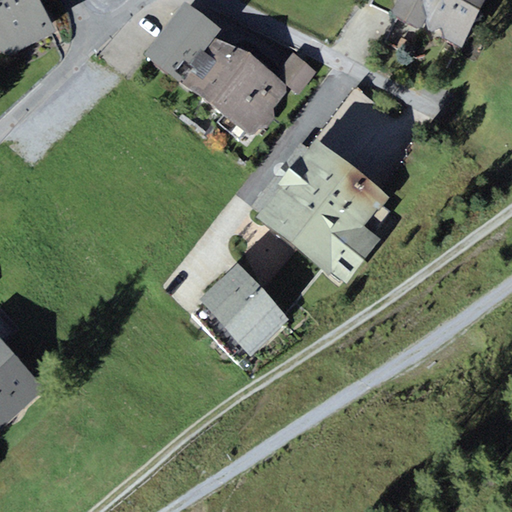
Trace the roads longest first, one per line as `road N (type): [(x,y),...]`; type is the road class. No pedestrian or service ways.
road 1 (track): [(170,511),(511,288)]
road 2 (residential): [(181,276),(351,65)]
road 3 (residential): [(231,0),(351,65)]
road 4 (residential): [(0,132),(87,46)]
